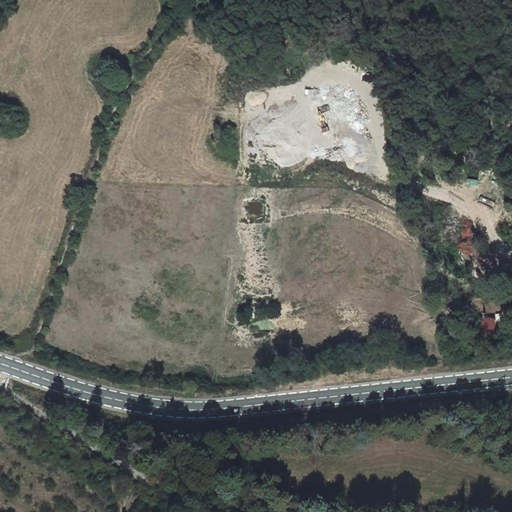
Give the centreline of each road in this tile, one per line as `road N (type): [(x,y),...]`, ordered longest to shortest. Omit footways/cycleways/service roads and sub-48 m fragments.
road 1 (secondary): [(511,378),(286,404),(155,409),(0,366)]
road 2 (unclassified): [(0,383),(54,429),(142,476),(270,511)]
